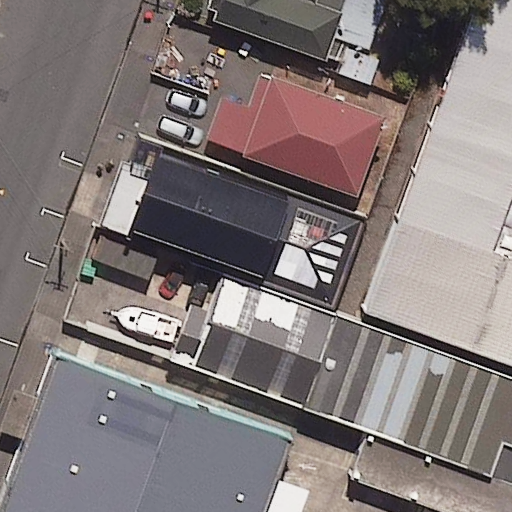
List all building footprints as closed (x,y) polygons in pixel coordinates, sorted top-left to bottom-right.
[(215,6),(212,16),(326,56),(326,54),(342,60),(350,39),(369,46),(385,0),(207,0),(206,3),(215,6)] [(511,359),(511,0),(474,0),(364,306),(511,359)] [(221,90),(205,134),(355,188),(383,111),(272,70),(271,74),(259,70),(248,100),(221,90)] [(366,214),(140,133),(134,151),(125,148),(98,223),(222,267),(333,307),(366,214)] [(511,511),(511,372),(333,307),(222,267),(207,308),(190,302),(170,355),(370,427),(353,473),(461,511),(511,511)] [(290,433),(55,348),(0,500),(0,511),(300,511),(309,488),(274,476),(290,433)]
